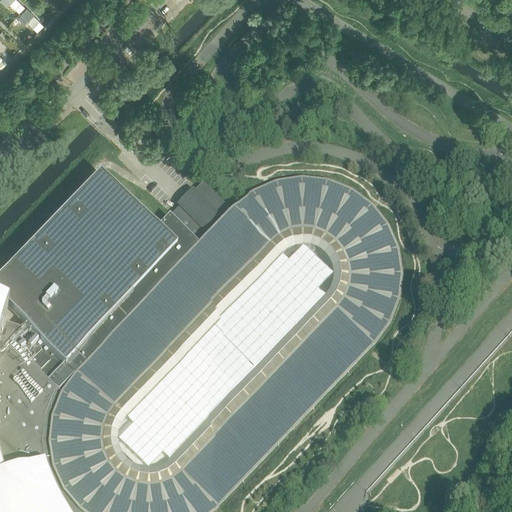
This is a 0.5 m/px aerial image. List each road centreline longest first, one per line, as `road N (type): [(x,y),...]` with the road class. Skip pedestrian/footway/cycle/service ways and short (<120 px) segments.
road 1 (unknown): [(511,320),(339,511)]
road 2 (unknown): [(301,0),(511,122)]
road 3 (unclassified): [(161,0),(0,168)]
road 4 (unknown): [(300,511),(433,352)]
road 5 (unknown): [(125,140),(259,0)]
